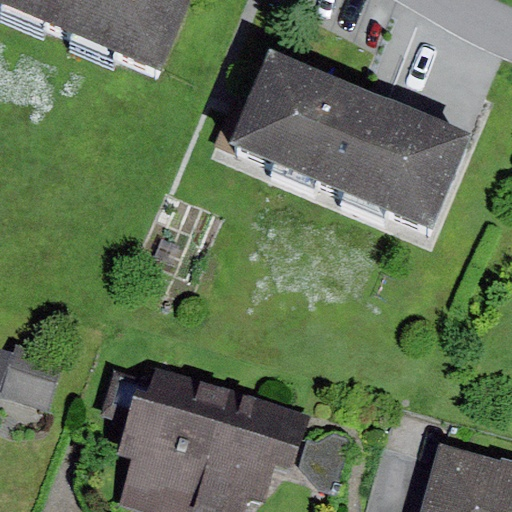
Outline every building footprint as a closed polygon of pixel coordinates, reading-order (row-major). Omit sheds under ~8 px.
[(0,0),(163,70),(193,0),(0,0)] [(376,93),(273,50),(233,142),(436,228),(476,136),(376,93)] [(67,361),(18,347),(3,400),(52,414),(67,361)] [(0,397),(13,355),(0,350),(0,397)] [(155,385),(116,374),(104,415),(131,423),(122,453),(135,457),(121,508),(136,511),(245,511),(248,502),(263,506),(274,470),(291,475),(308,414),(159,371),(155,385)] [(309,439),(301,468),(320,493),(335,497),(351,439),(334,434),(319,442),(309,439)] [(501,461),(441,444),(421,511),(511,511),(511,460),(502,458),(501,461)]
